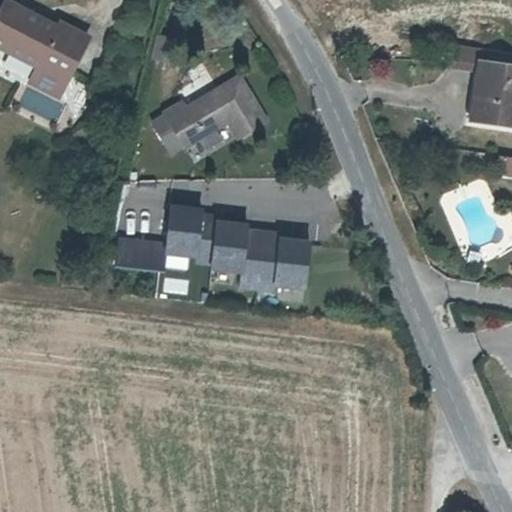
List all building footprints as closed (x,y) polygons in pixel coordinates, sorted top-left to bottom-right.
[(4,0),(0,8),(0,46),(38,66),(42,59),(67,72),(85,35),(59,22),(57,26),(4,0)] [(166,63),(172,39),(155,35),(149,59),(166,63)] [(469,46),(445,43),(442,60),(466,64),(469,46)] [(511,52),(469,46),(466,64),(464,88),(470,89),(467,121),(511,128),(511,52)] [(67,72),(42,59),(30,81),(56,94),(67,72)] [(222,118),(230,133),(259,119),(236,78),(186,104),(181,97),(159,108),(177,141),(222,118)] [(17,106),(52,122),(60,104),(24,89),(17,106)] [(511,154),(491,151),(488,168),(511,171),(511,154)] [(107,238),(102,265),(150,273),(155,245),(107,238)]
